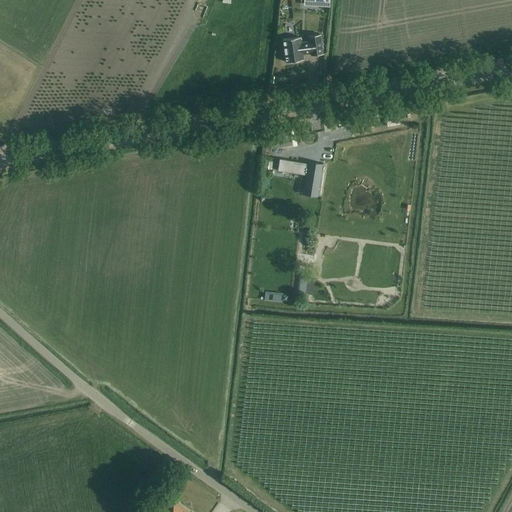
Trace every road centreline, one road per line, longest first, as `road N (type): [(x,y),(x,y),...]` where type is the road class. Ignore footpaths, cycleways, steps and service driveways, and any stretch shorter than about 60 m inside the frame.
road 1 (tertiary): [(0,160),(511,66)]
road 2 (unclassified): [(248,511),(88,393),(0,312)]
